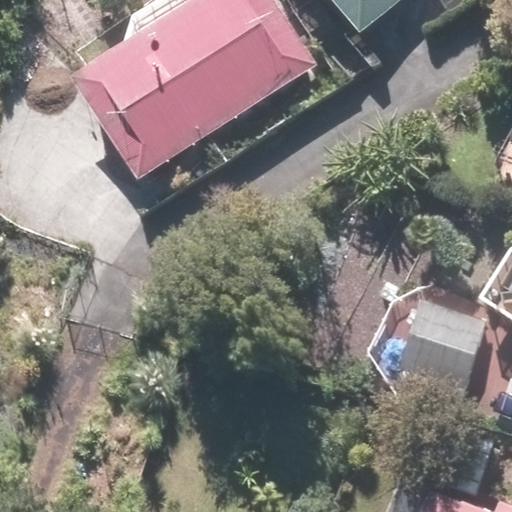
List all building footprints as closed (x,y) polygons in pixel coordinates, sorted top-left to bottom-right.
[(280,0),(217,0),(85,85),(148,183),(325,70),(280,0)] [(335,0),(371,39),(415,0),(335,0)] [(335,125),(257,171),(284,216),(362,169),(335,125)] [(491,320),(429,304),(402,402),(465,419),(491,320)] [(503,446),(472,436),(455,490),(486,500),(503,446)] [(482,511),(445,497),(438,511),(511,511),(511,506),(508,505),(505,511),(482,511)]
